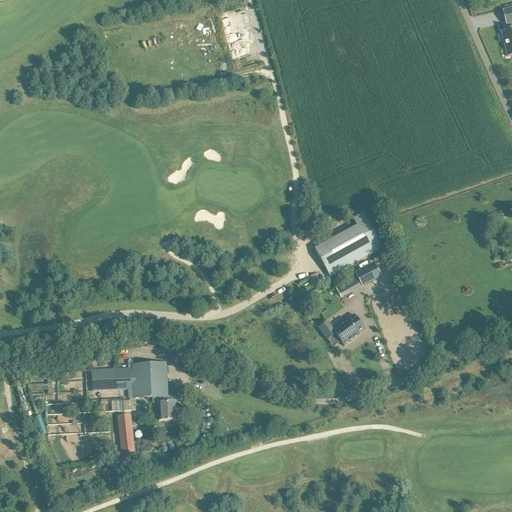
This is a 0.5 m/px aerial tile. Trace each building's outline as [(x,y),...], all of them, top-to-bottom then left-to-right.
[(501,32),(507,57),(511,55),(511,8),(502,11),(505,25),(507,24),(507,25),(509,30),(501,32)] [(330,277),(383,248),(367,220),(315,249),(330,277)] [(380,276),(377,270),(374,264),(356,274),(362,286),(366,284),(380,276)] [(351,342),(360,335),(358,334),(365,329),(354,315),(334,330),(328,322),(320,328),(328,339),(336,334),(345,346),(351,342)] [(132,369),(92,371),(92,381),(93,392),(133,390),(134,399),(157,397),(158,403),(168,403),(168,397),(166,364),(132,365),(132,369)] [(168,403),(158,403),(159,422),(176,421),(175,403),(168,403)] [(117,416),(122,464),(136,462),(131,415),(117,416)] [(93,484),(81,489),(84,494),(95,489),(93,484)]
